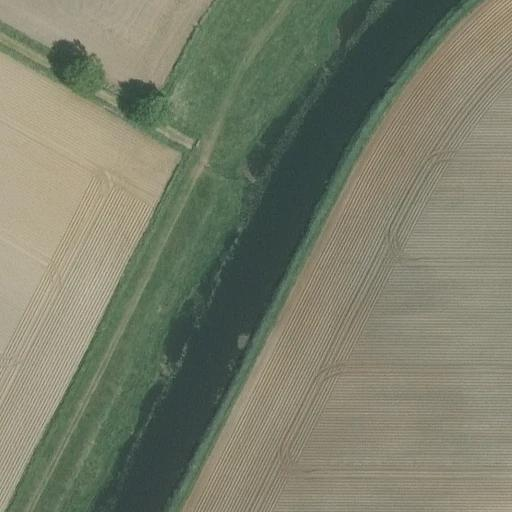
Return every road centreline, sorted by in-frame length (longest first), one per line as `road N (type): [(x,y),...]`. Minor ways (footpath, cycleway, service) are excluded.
road 1 (track): [(465,0),(400,71),(170,511)]
road 2 (track): [(281,0),(240,62),(197,176),(26,511)]
